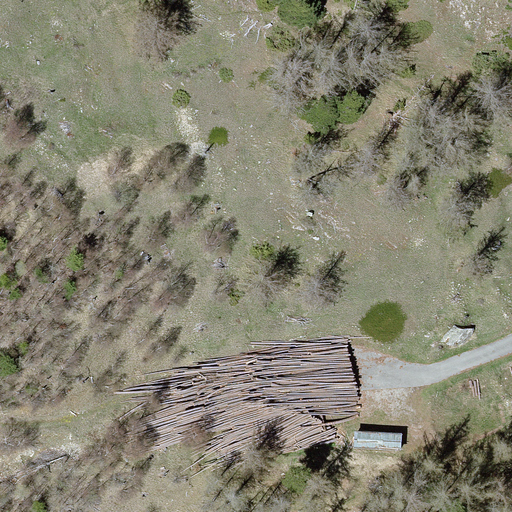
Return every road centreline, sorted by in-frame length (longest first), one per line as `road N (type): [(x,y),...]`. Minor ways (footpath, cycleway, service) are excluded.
road 1 (track): [(291,378),(164,376),(0,421)]
road 2 (unclassified): [(511,340),(419,374),(291,378)]
